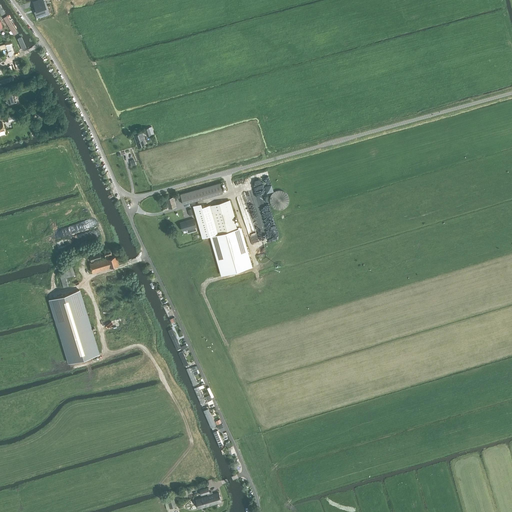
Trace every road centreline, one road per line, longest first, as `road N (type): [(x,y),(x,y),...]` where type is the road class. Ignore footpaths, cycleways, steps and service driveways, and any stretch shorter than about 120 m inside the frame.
road 1 (unclassified): [(140,196),(511,92)]
road 2 (unclassified): [(258,511),(130,215)]
road 3 (track): [(165,511),(160,484),(192,437),(144,345),(104,356),(86,284)]
road 4 (track): [(251,398),(202,287),(260,267),(243,225)]
road 5 (unclassified): [(118,189),(72,88),(12,0)]
